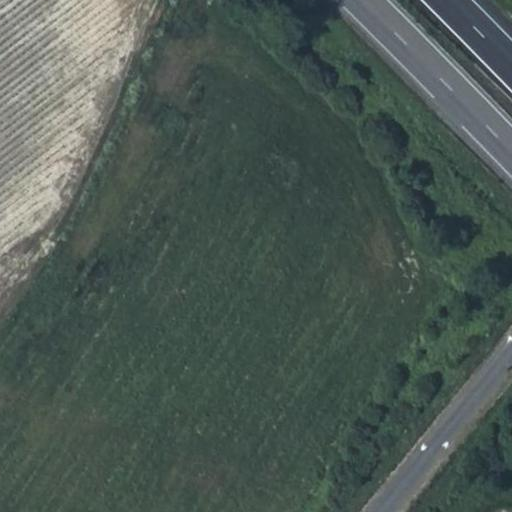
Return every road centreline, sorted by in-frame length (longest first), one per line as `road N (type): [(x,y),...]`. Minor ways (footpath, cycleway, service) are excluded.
road 1 (track): [(0,321),(79,212),(180,0)]
road 2 (trunk): [(361,0),(511,153)]
road 3 (unclassified): [(381,511),(511,350)]
